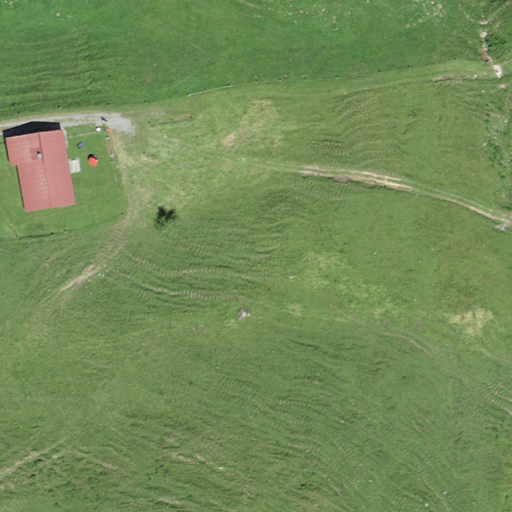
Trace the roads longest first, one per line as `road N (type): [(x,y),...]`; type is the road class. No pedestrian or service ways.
road 1 (track): [(124,117),(214,160),(380,183),(511,222)]
road 2 (track): [(173,111),(0,133)]
